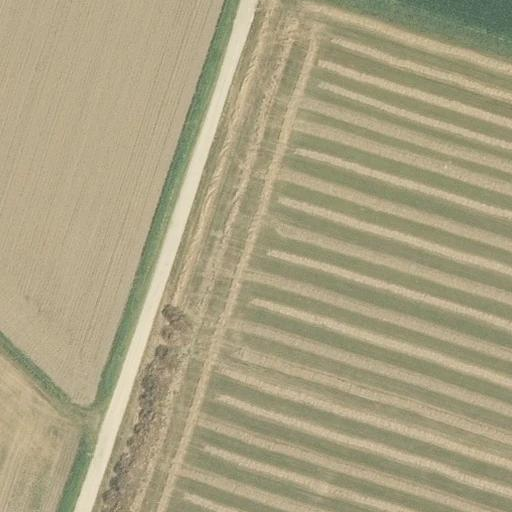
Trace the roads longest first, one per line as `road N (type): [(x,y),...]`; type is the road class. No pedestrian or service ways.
road 1 (track): [(85,511),(253,0)]
road 2 (track): [(511,55),(340,0)]
road 3 (track): [(0,333),(109,438)]
